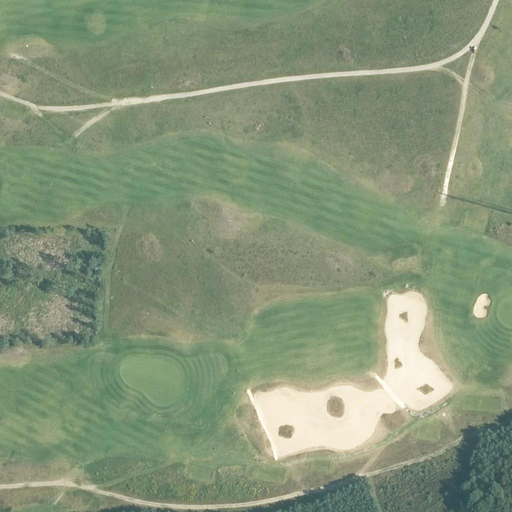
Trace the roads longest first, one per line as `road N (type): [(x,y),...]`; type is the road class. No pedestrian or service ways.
road 1 (track): [(0,488),(71,484),(120,498),(231,507),(359,480),(511,417)]
road 2 (track): [(475,45),(437,66),(273,78),(113,103),(36,109),(0,95)]
road 3 (track): [(497,0),(465,89),(511,108)]
road 4 (track): [(437,66),(465,89),(441,193)]
